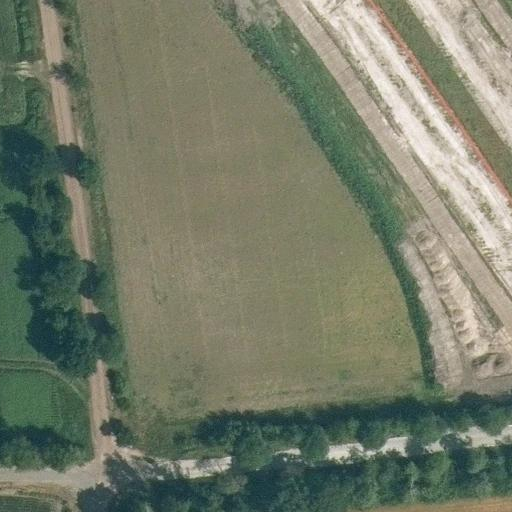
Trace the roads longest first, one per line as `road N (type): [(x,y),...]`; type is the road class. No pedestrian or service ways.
road 1 (track): [(40,0),(101,465),(511,424)]
road 2 (unclassified): [(0,467),(101,465),(79,511)]
